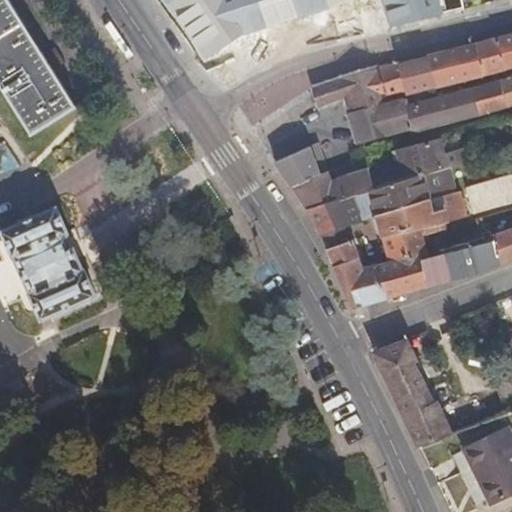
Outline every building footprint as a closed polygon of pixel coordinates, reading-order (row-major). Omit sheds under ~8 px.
[(0,0),(0,72),(37,133),(80,106),(14,0),(0,0)] [(165,0),(207,59),(245,34),(304,15),(345,1),(348,0),(244,0),(227,10),(218,16),(212,7),(208,0),(165,0)] [(227,10),(222,1),(212,7),(218,16),(227,10)] [(511,35),(500,39),(509,71),(511,70),(511,35)] [(317,41),(315,37),(312,38),(306,40),(307,45),(314,43),(317,41)] [(477,44),(486,77),(509,71),(500,39),(477,44)] [(426,57),(436,91),(486,77),(477,44),(426,57)] [(411,95),(411,98),(436,91),(426,57),(402,64),(411,95)] [(372,103),(388,98),(390,101),(411,95),(402,64),(363,74),(372,103)] [(372,103),(363,74),(355,76),(334,82),(314,89),(321,108),(348,97),(353,112),(372,106),(372,103)] [(511,104),(511,80),(413,109),(419,131),(511,104)] [(392,133),(415,130),(419,131),(413,109),(412,103),(391,106),(390,101),(388,98),(372,103),(372,106),(353,112),(362,141),(392,133)] [(379,186),(454,166),(472,161),(468,147),(446,153),(441,138),(414,147),(410,136),(399,140),(403,155),(396,152),(393,163),(373,168),(379,186)] [(293,188),(329,170),(320,152),(314,155),(310,147),(277,164),(293,188)] [(310,213),(350,194),(369,189),(379,186),(373,168),(369,156),(356,161),(359,169),(337,178),(331,168),(329,170),(293,188),(310,213)] [(460,189),(454,166),(379,186),(369,189),(378,215),(433,200),(433,196),(460,189)] [(511,178),(472,190),(476,206),(511,196),(511,178)] [(385,236),(445,220),(470,214),(465,192),(445,197),(448,208),(437,212),(433,200),(378,215),(385,236)] [(353,202),(350,194),(310,213),(322,239),(347,228),(353,226),(347,204),(353,202)] [(448,208),(445,197),(433,200),(437,212),(448,208)] [(2,227),(42,316),(97,291),(57,202),(2,227)] [(447,226),(445,220),(385,236),(393,260),(428,252),(422,232),(447,226)] [(354,243),(347,228),(322,239),(329,252),(354,243)] [(493,241),(503,265),(511,262),(511,232),(493,238),(493,241)] [(503,265),(493,241),(484,244),(446,253),(454,281),(503,265)] [(354,243),(329,252),(336,268),(362,259),(354,243)] [(428,252),(393,260),(380,263),(391,300),(430,288),(422,258),(430,257),(428,252)] [(422,258),(430,288),(454,281),(446,253),(430,257),(422,258)] [(336,268),(356,310),(391,300),(380,263),(366,266),(362,259),(336,268)] [(377,354),(423,447),(455,436),(439,403),(436,404),(417,364),(421,362),(415,348),(422,345),(419,337),(377,354)] [(502,397),(511,393),(511,362),(492,371),(502,397)] [(511,393),(502,397),(510,417),(511,415),(511,393)] [(511,498),(511,431),(469,451),(494,506),(511,498)]
